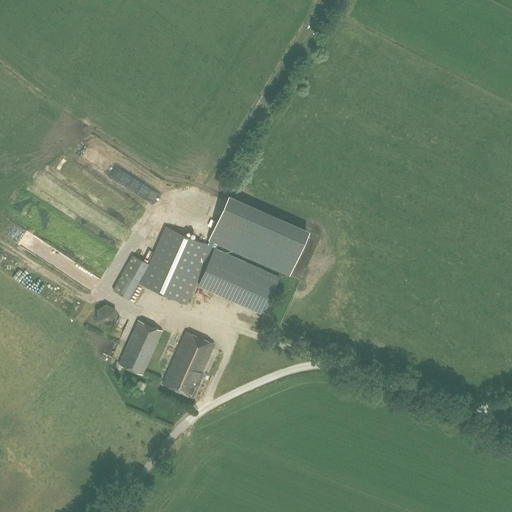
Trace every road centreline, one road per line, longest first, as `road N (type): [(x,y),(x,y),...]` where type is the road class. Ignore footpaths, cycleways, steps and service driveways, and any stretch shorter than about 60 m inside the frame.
road 1 (unclassified): [(114,511),(204,410),(295,368),(350,361),(460,402),(511,400)]
road 2 (unknown): [(330,362),(220,322),(138,314),(109,300),(121,257),(160,212),(158,198),(125,181)]
